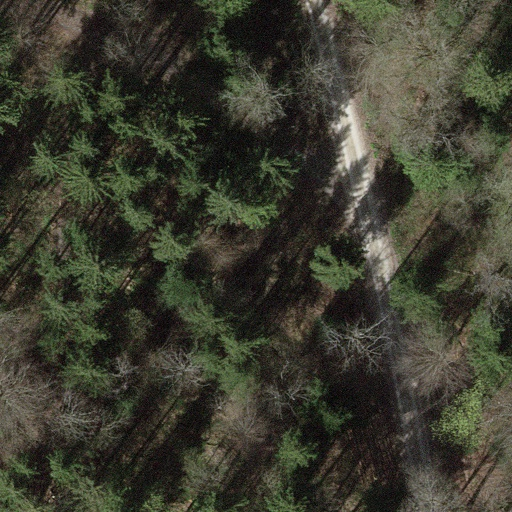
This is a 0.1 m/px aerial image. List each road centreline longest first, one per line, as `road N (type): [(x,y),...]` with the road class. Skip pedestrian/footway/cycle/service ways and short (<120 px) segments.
road 1 (track): [(409,511),(338,178),(279,0)]
road 2 (unknown): [(338,178),(270,149),(166,0)]
